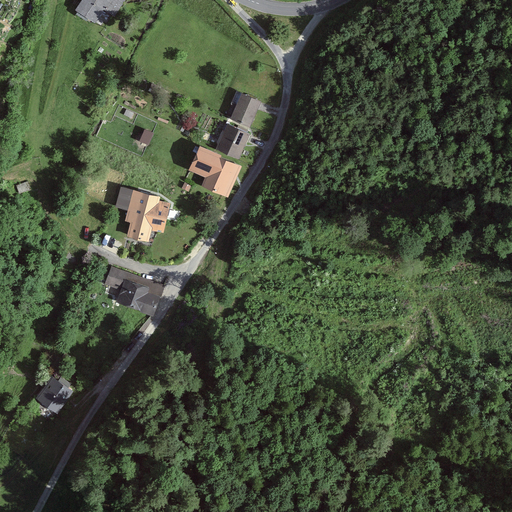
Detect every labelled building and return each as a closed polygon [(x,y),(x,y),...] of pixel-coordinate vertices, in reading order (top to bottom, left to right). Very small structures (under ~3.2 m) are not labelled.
[(116,15),(125,0),(82,0),(76,9),(100,25),(109,11),(116,15)] [(250,127),(261,100),(242,92),(230,118),(250,127)] [(238,158),(249,133),(227,123),(216,148),(238,158)] [(140,138),(150,142),(154,130),(145,126),(140,138)] [(228,196),(241,167),(241,166),(241,164),(199,145),(189,168),(206,176),(202,185),(228,196)] [(115,207),(128,210),(126,219),(130,220),(126,234),(150,241),(153,231),(163,233),(170,202),(160,200),(162,195),(135,188),(121,184),(115,207)] [(157,289),(125,278),(128,271),(111,263),(103,281),(121,288),(116,302),(150,313),(157,289)] [(57,412),(73,389),(51,375),(35,398),(57,412)]
